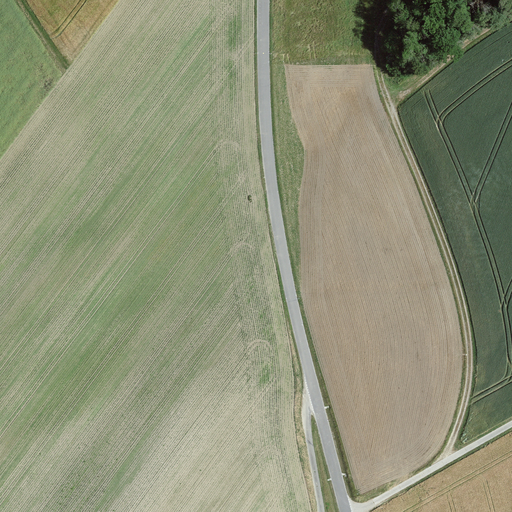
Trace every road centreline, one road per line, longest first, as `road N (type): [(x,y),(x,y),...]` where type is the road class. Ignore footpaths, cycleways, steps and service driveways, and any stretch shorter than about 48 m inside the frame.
road 1 (tertiary): [(344,511),(287,285),(264,130),(262,0)]
road 2 (track): [(438,466),(468,384),(468,337),(435,220),(384,98),(375,55),(379,21),(392,0)]
road 3 (track): [(357,511),(511,424)]
road 4 (track): [(312,389),(304,415),(320,511)]
